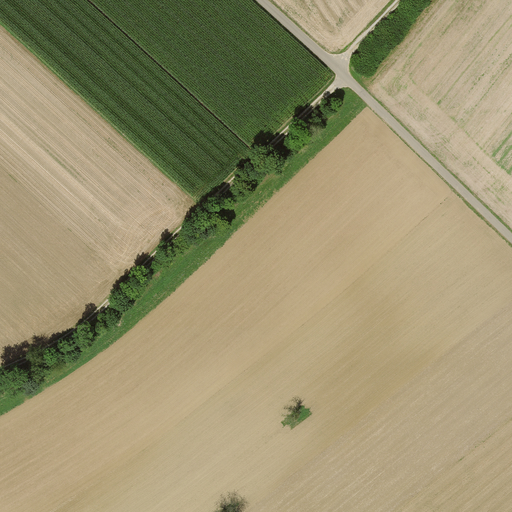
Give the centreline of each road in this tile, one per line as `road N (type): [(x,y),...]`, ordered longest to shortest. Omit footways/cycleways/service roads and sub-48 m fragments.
road 1 (track): [(0,372),(84,324),(342,76)]
road 2 (unclassified): [(511,240),(258,0)]
